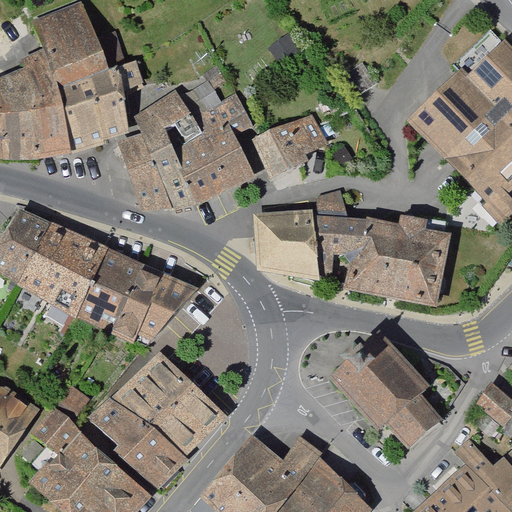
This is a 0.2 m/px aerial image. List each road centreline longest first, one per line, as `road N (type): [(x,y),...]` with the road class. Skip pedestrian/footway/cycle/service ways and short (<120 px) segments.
road 1 (residential): [(264,396),(388,487),(458,417),(495,329)]
road 2 (unclassified): [(0,178),(194,242),(245,278),(268,312)]
road 3 (unclassified): [(268,312),(355,318),(447,341),(495,329)]
road 4 (unclassified): [(174,511),(264,396)]
